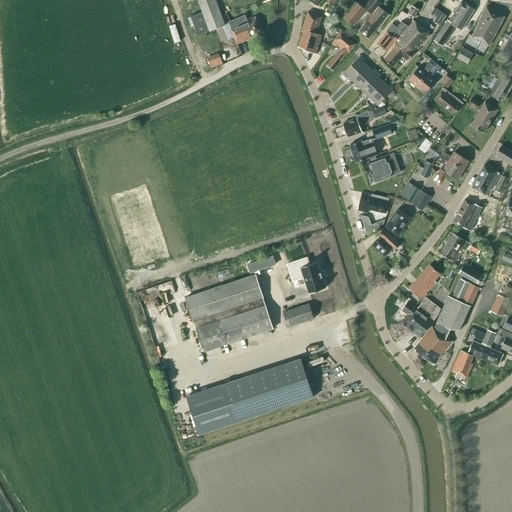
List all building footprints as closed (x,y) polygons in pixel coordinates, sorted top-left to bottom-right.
[(215,0),(197,0),(202,12),(209,31),(225,25),(215,0)] [(343,18),(352,26),(365,9),(369,12),(361,21),(365,24),(359,31),(369,39),(377,28),(379,29),(390,15),(379,7),(381,4),(376,0),(368,0),(363,7),(356,1),(343,18)] [(461,2),(449,21),(447,20),(434,41),(442,46),(455,26),(461,30),(474,10),(461,2)] [(408,14),(414,17),(418,10),(412,7),(408,14)] [(486,7),(478,23),(479,24),(471,37),(488,46),(504,17),(486,7)] [(407,22),(410,18),(403,11),(399,15),(407,22)] [(209,31),(202,12),(193,16),(200,35),(209,31)] [(303,32),(298,47),(316,54),(322,35),(316,34),(322,16),(308,12),(301,31),(303,32)] [(442,12),(435,22),(440,25),(447,15),(442,12)] [(250,37),(262,32),(255,17),(246,20),(244,16),(228,22),(230,27),(229,27),(237,44),(251,38),(250,37)] [(377,43),(387,52),(394,43),(408,27),(401,21),(396,27),(392,24),(377,43)] [(409,27),(408,27),(394,43),(396,45),(384,59),(393,67),(402,56),(407,60),(430,34),(414,21),(409,27)] [(331,43),(336,46),(338,45),(342,49),(327,66),(333,70),(355,44),(341,32),(331,43)] [(511,33),(510,37),(499,57),(511,63),(511,33)] [(458,59),(468,65),(474,53),(464,48),(458,59)] [(207,58),(211,68),(223,64),(219,54),(207,58)] [(344,72),(352,80),(367,66),(362,61),(365,59),(361,55),(344,72)] [(423,71),(419,67),(408,80),(416,87),(434,66),(433,66),(430,63),(423,71)] [(433,66),(434,66),(416,87),(425,94),(436,81),(431,77),(437,70),(440,72),(442,69),(435,63),(433,66)] [(352,80),(361,89),(377,72),(374,69),(372,70),(367,66),(352,80)] [(361,89),(369,97),(383,82),(379,78),(381,76),(377,72),(361,89)] [(488,94),(502,102),(511,84),(511,82),(500,75),(495,83),(492,81),(494,77),(488,73),(481,85),(487,89),(488,87),(491,89),(488,94)] [(453,81),(446,76),(440,83),(447,88),(453,81)] [(383,82),(369,97),(377,105),(394,88),(390,85),(388,87),(383,82)] [(434,100),(454,115),(463,103),(443,88),(434,100)] [(468,104),(475,109),(479,103),(471,98),(468,104)] [(497,110),(485,102),(471,125),(483,133),(497,110)] [(372,111),(375,119),(387,114),(384,106),(372,111)] [(343,123),(348,137),(362,132),(359,125),(371,121),(368,112),(356,116),(356,118),(343,123)] [(372,130),(375,139),(392,133),(389,124),(372,130)] [(413,141),(421,138),(417,128),(409,131),(413,141)] [(349,145),(355,162),(377,155),(373,142),(373,143),(371,139),(361,142),(361,141),(349,145)] [(427,151),(436,158),(442,151),(432,144),(427,151)] [(511,152),(501,146),(495,155),(511,165),(511,152)] [(443,152),(440,156),(463,170),(469,161),(454,152),(451,157),(443,152)] [(367,162),(374,181),(400,172),(393,153),(367,162)] [(440,156),(437,160),(446,165),(443,170),(440,169),(437,174),(445,178),(447,174),(457,180),(463,170),(440,156)] [(427,162),(420,176),(426,178),(433,165),(427,162)] [(483,166),(477,177),(494,186),(500,175),(483,166)] [(501,176),(498,183),(504,186),(508,179),(501,176)] [(488,197),(492,189),(494,190),(496,186),(494,186),(477,177),(471,188),(488,197)] [(501,193),(504,186),(498,183),(496,186),(494,190),(501,193)] [(405,197),(411,201),(419,189),(412,185),(405,197)] [(413,204),(423,211),(431,197),(421,191),(413,204)] [(362,192),(358,210),(368,212),(369,209),(385,213),(389,198),(362,192)] [(464,199),(453,222),(470,231),(481,208),(464,199)] [(386,227),(398,235),(411,217),(399,208),(386,227)] [(377,228),(375,223),(371,224),(368,217),(360,215),(366,236),(377,228)] [(372,245),(385,257),(392,249),(394,250),(400,244),(384,229),(378,235),(379,237),(372,245)] [(453,233),(440,253),(454,262),(466,242),(453,233)] [(482,247),(472,241),(468,249),(477,254),(482,247)] [(272,256),(248,264),(250,273),(275,265),(272,256)] [(309,265),(307,258),(287,264),(293,281),(303,278),(309,293),(325,288),(317,262),(309,265)] [(419,276),(408,287),(421,298),(431,287),(436,282),(434,281),(440,274),(430,264),(419,276)] [(480,277),(463,266),(459,274),(476,284),(480,277)] [(273,329),(255,274),(186,297),(203,352),(273,329)] [(172,295),(186,291),(181,278),(168,282),(172,295)] [(453,296),(472,304),(479,288),(460,279),(453,296)] [(432,326),(414,349),(434,365),(452,342),(446,337),(450,330),(460,330),(470,306),(448,296),(436,323),(437,324),(434,328),(432,326)] [(401,322),(420,337),(438,315),(440,309),(426,298),(417,309),(408,302),(401,310),(407,315),(401,322)] [(318,301),(283,313),(288,328),(323,316),(318,301)] [(505,314),(500,325),(503,327),(511,330),(511,317),(509,316),(505,314)] [(487,330),(482,344),(490,347),(496,333),(487,330)] [(495,343),(500,345),(503,337),(498,335),(495,343)] [(501,348),(511,352),(511,340),(506,338),(501,348)] [(473,341),(468,353),(473,356),(474,355),(498,365),(503,354),(473,341)] [(470,363),(473,356),(468,353),(460,350),(451,371),(456,373),(455,377),(460,380),(462,376),(467,378),(473,364),(470,363)] [(240,378),(259,372),(256,360),(236,366),(240,378)] [(221,385),(184,397),(197,435),(233,423),(221,385)]
